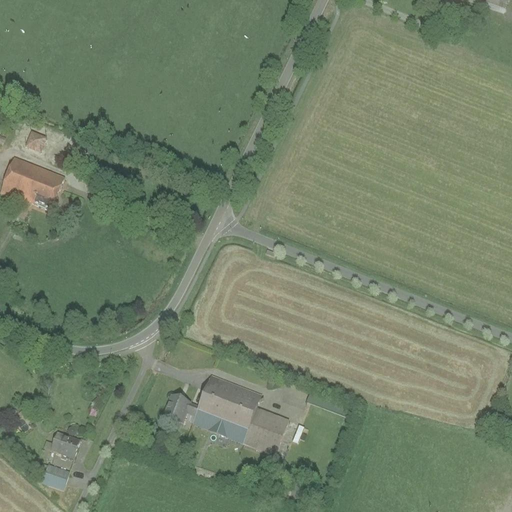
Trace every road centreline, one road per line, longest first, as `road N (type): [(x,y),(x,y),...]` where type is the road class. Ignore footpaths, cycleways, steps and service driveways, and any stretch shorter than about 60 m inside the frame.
road 1 (tertiary): [(216,222),(511,338)]
road 2 (secondary): [(216,222),(323,0)]
road 3 (unclassified): [(145,336),(146,362),(77,511)]
road 4 (tertiary): [(0,316),(66,350),(108,351),(145,336)]
road 5 (tertiary): [(145,336),(178,298),(216,222)]
